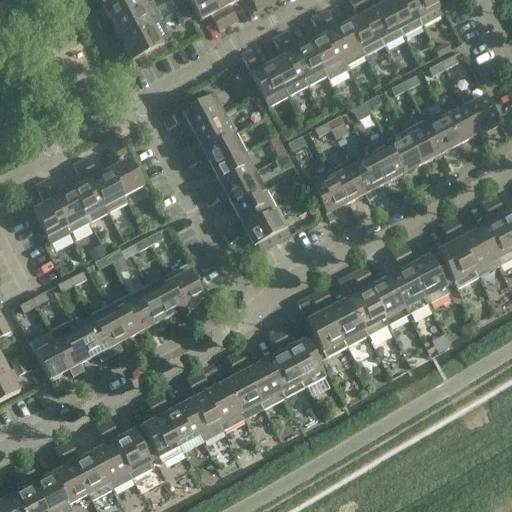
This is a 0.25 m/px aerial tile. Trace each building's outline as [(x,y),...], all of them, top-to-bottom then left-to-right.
[(148,5),(144,0),(112,0),(100,6),(111,26),(142,9),(148,5)] [(178,15),(187,10),(181,0),(177,0),(172,3),(178,15)] [(219,34),(228,29),(213,0),(187,0),(200,24),(211,18),(219,34)] [(229,8),(239,3),(237,0),(213,0),(228,29),(238,24),(229,8)] [(237,0),(239,3),(244,0),(249,0),(257,14),(266,9),(261,0),(237,0)] [(273,0),(261,0),(266,9),(276,4),(273,0)] [(359,20),(347,26),(362,53),(381,43),(357,0),(351,0),(349,1),(359,20)] [(400,33),(386,6),(374,12),(367,0),(357,0),(381,43),(400,33)] [(396,0),(386,6),(400,33),(419,22),(407,0),(396,0)] [(407,0),(419,22),(439,12),(432,0),(407,0)] [(142,9),(111,26),(121,45),(152,28),(142,9)] [(192,20),(187,10),(178,15),(183,24),(192,20)] [(365,59),(362,53),(347,26),(336,32),(326,13),(318,18),(346,70),(365,59)] [(309,46),(327,80),(346,70),(318,18),(311,22),(321,40),(309,46)] [(152,28),(121,45),(131,65),(163,48),(152,28)] [(288,34),(280,38),(286,49),(294,45),(288,34)] [(286,49),(280,38),(272,42),(279,54),(286,49)] [(445,44),(433,50),(438,59),(450,53),(445,44)] [(290,57),(308,90),(327,80),(309,46),(290,57)] [(269,111),(289,100),(271,67),(260,73),(250,54),(241,59),(269,111)] [(289,100),(308,90),(290,57),(271,67),(289,100)] [(442,64),(446,72),(458,66),(454,58),(442,64)] [(420,60),(415,63),(418,69),(424,66),(420,60)] [(433,79),(446,72),(442,64),(429,71),(433,79)] [(403,84),(407,92),(420,86),(416,78),(403,84)] [(395,99),(407,92),(403,84),(391,91),(395,99)] [(192,134),(226,117),(215,97),(182,115),(192,134)] [(462,103),(465,109),(480,136),(500,126),(485,99),(475,104),(472,97),(462,103)] [(364,105),(368,113),(382,106),(377,98),(364,105)] [(369,115),(368,113),(364,105),(352,111),(357,121),(369,115)] [(480,136),(465,109),(446,120),(461,147),(480,136)] [(424,124),(427,130),(441,157),(461,147),(446,120),(443,114),(424,124)] [(180,126),(175,117),(163,123),(168,132),(180,126)] [(180,155),(185,163),(236,136),(226,117),(192,134),(198,145),(180,155)] [(330,133),(343,127),(339,119),(326,125),(330,133)] [(330,133),(326,125),(314,132),(318,140),(330,133)] [(422,167),(441,157),(427,130),(408,140),(422,167)] [(385,144),(389,150),(403,177),(422,167),(408,140),(405,134),(385,144)] [(236,136),(185,163),(188,170),(207,161),(213,173),(246,156),(236,136)] [(287,146),(291,154),(305,147),(301,139),(287,146)] [(120,143),(111,148),(117,160),(126,155),(120,143)] [(403,177),(389,150),(370,161),(384,187),(403,177)] [(347,164),(365,198),(368,204),(377,200),(373,193),(384,187),(370,161),(366,154),(347,164)] [(200,193),(205,202),(256,174),(246,156),(213,173),(218,183),(200,193)] [(127,206),(124,200),(110,173),(99,179),(89,160),(81,164),(109,216),(127,206)] [(110,173),(124,200),(144,190),(130,162),(110,173)] [(109,216),(81,164),(73,168),(83,187),(72,193),(86,220),(105,210),(108,216),(109,216)] [(365,198),(347,164),(328,175),(346,208),(365,198)] [(256,174),(205,202),(208,208),(226,198),(233,211),(266,193),(256,174)] [(309,185),(330,225),(339,221),(335,214),(346,208),(328,175),(309,185)] [(71,237),(89,227),(86,220),(72,193),(60,199),(50,181),(43,184),(71,237)] [(71,237),(43,184),(35,189),(45,207),(32,214),(50,248),(71,237)] [(266,193),(233,211),(239,221),(221,231),(225,240),(277,213),(266,193)] [(497,200),(489,204),(511,245),(511,215),(507,218),(497,200)] [(511,245),(489,204),(482,208),(492,226),(479,233),(499,270),(511,263),(511,245)] [(277,213),(225,240),(229,246),(247,237),(254,250),(287,233),(277,213)] [(499,270),(479,233),(467,240),(457,221),(449,225),(479,281),(499,270)] [(458,292),(479,281),(449,225),(441,229),(451,247),(438,255),(438,256),(431,260),(446,289),(454,285),(458,292)] [(146,240),(150,248),(163,242),(159,234),(146,240)] [(138,255),(150,248),(146,240),(134,247),(138,255)] [(100,247),(88,254),(93,263),(105,256),(100,247)] [(407,248),(399,252),(425,301),(429,307),(429,308),(450,296),(446,289),(431,260),(430,259),(417,266),(407,248)] [(117,250),(105,256),(110,265),(122,259),(117,250)] [(425,301),(399,252),(392,256),(401,274),(389,281),(408,318),(429,307),(425,301)] [(110,265),(105,256),(93,263),(92,264),(97,272),(110,265)] [(166,279),(184,312),(203,301),(186,268),(166,279)] [(366,270),(358,274),(385,323),(386,322),(389,328),(408,318),(389,281),(376,288),(366,270)] [(83,274),(69,281),(73,289),(87,282),(83,274)] [(385,323),(358,274),(352,277),(361,296),(348,303),(368,340),(389,328),(386,322),(385,323)] [(184,312),(166,279),(147,289),(150,296),(164,322),(184,312)] [(73,289),(69,281),(57,287),(61,296),(73,289)] [(150,296),(147,289),(128,299),(145,332),(164,322),(150,296)] [(326,291),(318,295),(344,344),(343,345),(347,351),(368,340),(348,303),(328,313),(325,306),(332,302),(326,291)] [(31,301),(36,309),(48,302),(44,294),(31,301)] [(310,340),(319,356),(322,354),(327,362),(347,351),(343,345),(344,344),(318,295),(311,299),(320,317),(307,324),(314,337),(310,340)] [(145,332),(128,299),(109,309),(112,315),(127,342),(145,332)] [(23,316),(36,309),(31,301),(18,308),(23,316)] [(110,360),(119,355),(115,348),(127,342),(112,315),(109,309),(89,320),(110,360)] [(98,357),(102,364),(110,360),(89,320),(70,329),(88,362),(98,357)] [(0,339),(10,334),(6,326),(0,329),(0,339)] [(73,380),(81,375),(78,368),(88,362),(70,329),(51,339),(55,346),(69,373),(73,380)] [(315,358),(319,356),(310,340),(306,342),(293,350),(283,332),(276,336),(305,391),(326,380),(315,358)] [(305,391),(276,336),(268,340),(278,358),(265,364),(285,402),(305,391)] [(69,373),(55,346),(35,356),(49,383),(69,373)] [(243,353),(235,357),(265,412),(285,402),(265,364),(252,371),(243,353)] [(381,356),(374,361),(377,367),(385,362),(381,356)] [(14,372),(26,365),(22,357),(9,363),(14,372)] [(265,412),(235,357),(228,361),(237,379),(224,386),(244,423),(265,412)] [(0,358),(0,379),(9,374),(0,358)] [(9,374),(0,379),(0,405),(20,395),(13,382),(30,372),(26,365),(14,372),(9,374)] [(202,374),(195,378),(224,434),(244,423),(224,386),(212,393),(202,374)] [(224,434),(195,378),(187,382),(197,401),(184,408),(204,445),(224,434)] [(204,445),(184,408),(176,412),(172,405),(167,407),(161,396),(154,400),(183,456),(204,445)] [(162,467),(183,456),(154,400),(146,404),(156,422),(142,429),(144,432),(159,460),(162,467)] [(136,436),(134,434),(121,441),(111,423),(104,427),(133,482),(154,471),(151,465),(159,460),(144,432),(136,436)] [(113,493),(133,482),(104,427),(97,431),(106,449),(93,456),(113,493)] [(63,448),(89,497),(92,503),(113,493),(93,456),(80,462),(71,444),(63,448)] [(70,508),(89,497),(63,448),(56,452),(62,464),(62,472),(53,477),(70,508)] [(23,470),(45,511),(71,511),(70,508),(53,477),(45,481),(41,475),(36,478),(30,466),(23,470)] [(12,499),(19,511),(45,511),(23,470),(15,474),(21,485),(16,487),(20,495),(12,499)] [(0,511),(19,511),(12,499),(0,505),(0,511)]
